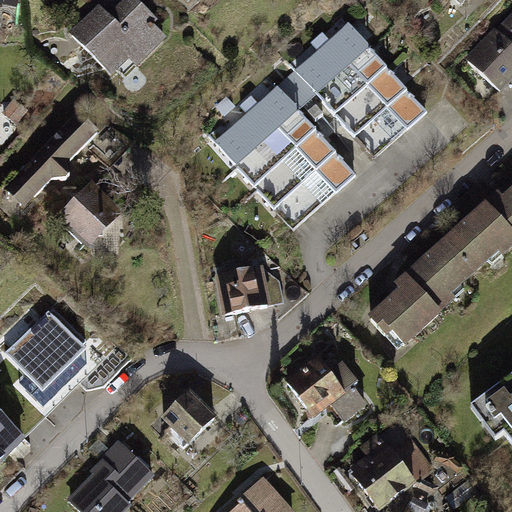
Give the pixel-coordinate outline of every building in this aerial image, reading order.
[(497,0),(459,0),(477,19),(497,0)] [(119,9),(85,38),(135,95),(179,56),(164,38),(172,31),(150,6),(131,22),(119,9)] [(511,21),(472,60),(511,102),(511,21)] [(365,31),(224,142),(297,233),(438,121),(365,31)] [(87,178),(136,136),(109,106),(2,199),(34,236),(62,212),(108,265),(139,238),(87,178)] [(410,286),(372,317),(406,360),(457,320),(446,306),(511,253),(511,203),(509,206),(500,195),(400,274),(410,286)] [(283,271),(222,278),(227,320),(288,313),(283,271)] [(50,315),(7,358),(44,394),(87,352),(50,315)] [(294,385),(327,426),(377,386),(343,344),(294,385)] [(511,388),(481,410),(502,440),(511,432),(511,388)] [(203,396),(167,425),(199,465),(234,436),(203,396)] [(0,473),(29,443),(0,415),(0,473)] [(414,434),(353,478),(378,511),(411,511),(450,484),(414,434)] [(139,511),(170,484),(136,446),(73,502),(81,511),(139,511)] [(296,511),(276,487),(245,511),(296,511)]
